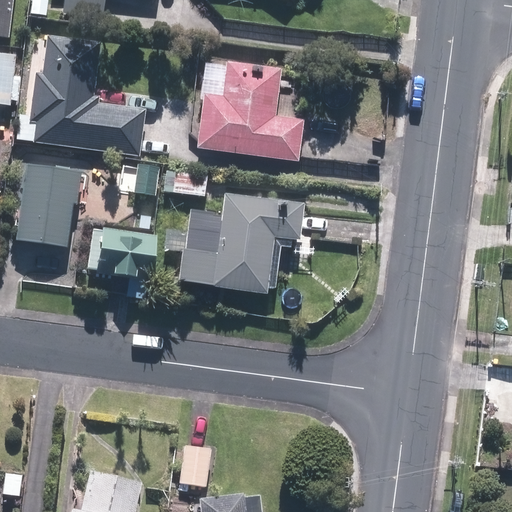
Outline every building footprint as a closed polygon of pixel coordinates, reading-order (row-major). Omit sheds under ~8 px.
[(60,0),(58,14),(96,19),(98,0),(60,0)] [(31,125),(28,145),(135,159),(140,114),(88,107),(96,46),(36,39),(25,125),(31,125)] [(11,59),(0,58),(0,107),(6,109),(11,59)] [(297,124),(267,121),(273,75),(218,68),(217,71),(197,69),(192,104),(195,105),(189,153),(292,166),(297,124)] [(71,174),(19,169),(10,245),(62,251),(71,174)] [(153,171),(133,169),(129,196),(150,199),(153,171)] [(214,200),(212,219),(178,215),(169,287),(259,299),(267,243),(289,246),(294,210),(214,200)] [(149,241),(95,234),(90,275),(144,282),(149,241)] [(511,402),(506,402),(502,445),(511,446),(511,402)] [(210,450),(179,447),(175,490),(206,493),(210,450)] [(129,511),(134,481),(67,470),(60,511),(129,511)] [(23,475),(2,473),(0,488),(0,500),(21,503),(23,475)] [(257,511),(256,497),(192,505),(192,511),(257,511)]
